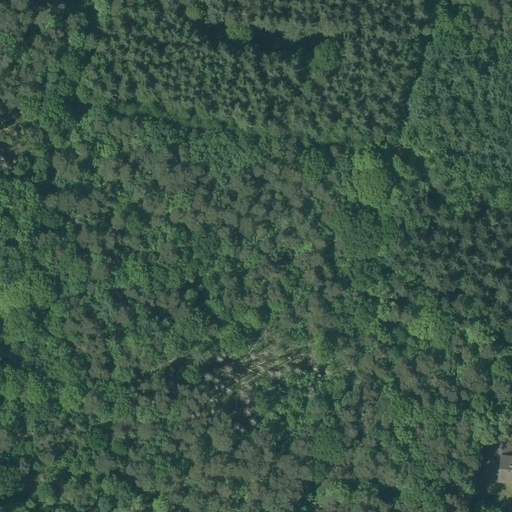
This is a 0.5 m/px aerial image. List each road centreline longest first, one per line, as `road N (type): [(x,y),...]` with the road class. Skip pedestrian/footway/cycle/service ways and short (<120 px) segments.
road 1 (track): [(396,153),(183,127),(67,100),(0,323)]
road 2 (track): [(396,153),(368,299),(378,315),(511,343)]
road 3 (track): [(435,36),(396,153)]
